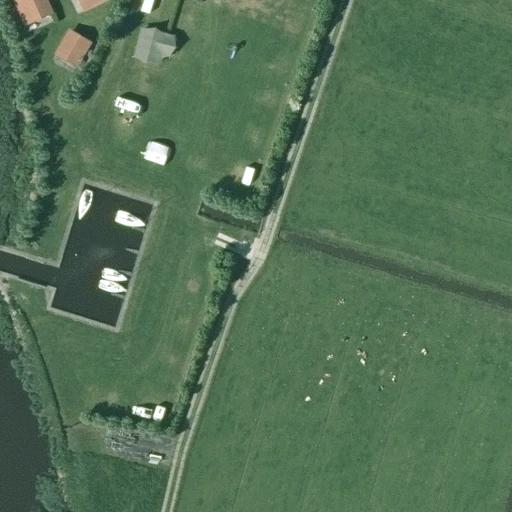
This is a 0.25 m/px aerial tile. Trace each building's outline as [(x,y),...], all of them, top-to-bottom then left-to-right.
[(53,25),(40,0),(26,0),(17,5),(32,35),(53,25)] [(105,0),(74,0),(81,17),(108,6),(105,0)] [(135,62),(173,66),(177,33),(138,29),(135,62)] [(90,46),(66,33),(51,59),(75,73),(90,46)] [(166,167),(170,156),(149,150),(146,160),(166,167)]
